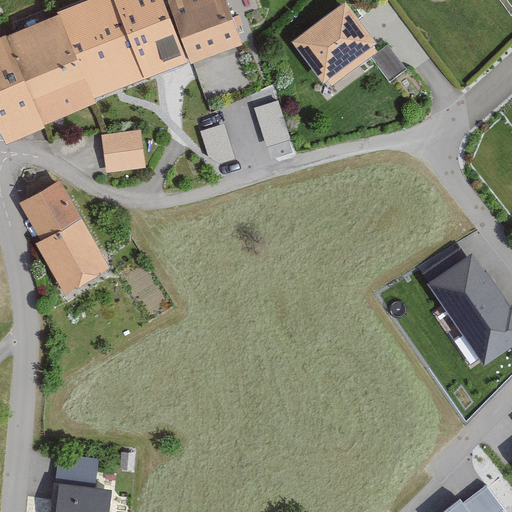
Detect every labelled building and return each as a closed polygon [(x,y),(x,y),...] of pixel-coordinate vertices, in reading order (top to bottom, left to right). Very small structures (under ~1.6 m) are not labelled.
[(243,44),(224,0),(168,0),(166,1),(165,0),(83,0),(57,10),(59,14),(0,37),(0,138),(1,141),(96,104),(93,96),(150,73),(149,72),(187,57),(191,65),(243,44)] [(376,43),(345,5),(293,47),(323,85),(376,43)] [(256,102),(269,142),(292,134),(278,95),(256,102)] [(227,118),(203,125),(213,160),(238,153),(227,118)] [(144,167),(138,132),(100,139),(106,173),(144,167)] [(109,274),(63,181),(18,205),(63,296),(109,274)] [(511,360),(511,311),(474,260),(426,294),(486,378),(511,360)] [(61,451),(58,473),(98,478),(100,455),(61,451)] [(108,511),(111,495),(60,485),(56,511),(108,511)] [(498,511),(481,488),(447,511),(498,511)]
